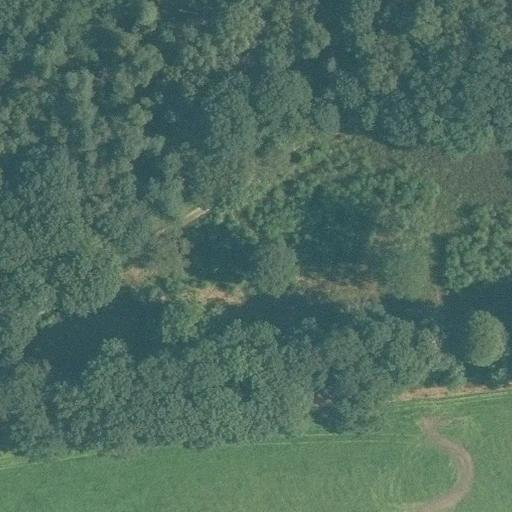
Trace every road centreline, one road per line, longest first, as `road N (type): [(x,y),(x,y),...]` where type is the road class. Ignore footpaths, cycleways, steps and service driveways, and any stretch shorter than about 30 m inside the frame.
road 1 (track): [(0,332),(386,78),(511,6)]
road 2 (track): [(511,358),(0,415)]
